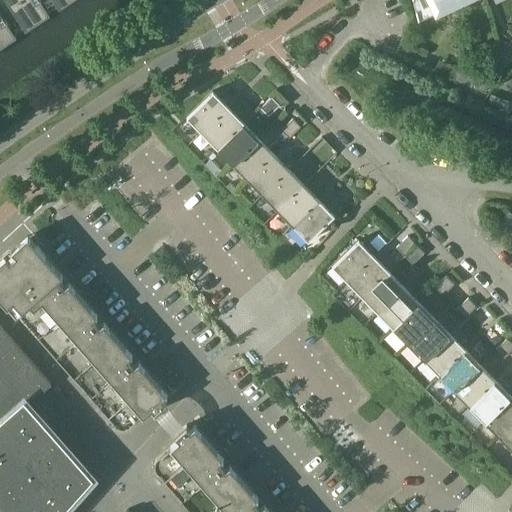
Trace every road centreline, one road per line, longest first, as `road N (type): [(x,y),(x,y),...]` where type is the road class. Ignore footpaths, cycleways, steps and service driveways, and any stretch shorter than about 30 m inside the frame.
road 1 (tertiary): [(18,161),(273,0)]
road 2 (tertiary): [(214,0),(0,144)]
road 3 (residential): [(415,192),(304,80)]
road 4 (residential): [(511,289),(415,192)]
